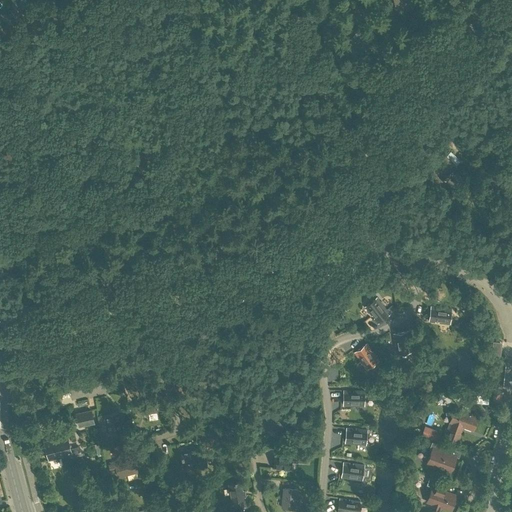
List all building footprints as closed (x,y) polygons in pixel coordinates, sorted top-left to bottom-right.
[(412,0),(394,0),(397,7),(396,7),(397,9),(407,6),(408,8),(414,7),(412,0)] [(350,35),(346,39),(348,41),(348,42),(364,56),(366,54),(371,48),(365,42),(368,39),(358,30),(352,37),(350,35)] [(446,156),(428,175),(436,183),(439,180),(440,181),(456,165),(446,156)] [(376,297),(365,307),(378,323),(389,314),(376,297)] [(431,306),(429,321),(450,324),(451,309),(431,306)] [(407,333),(392,335),(393,342),(394,342),(395,345),(394,345),(396,356),(410,353),(407,333)] [(366,345),(354,354),(366,371),(378,362),(371,353),(368,350),(369,350),(366,345)] [(343,390),(343,405),(364,406),(364,391),(343,390)] [(491,394),(490,398),(492,398),(492,400),(501,401),(502,394),(493,393),(493,394),(491,394)] [(136,403),(135,403),(137,416),(157,413),(155,400),(136,403)] [(216,405),(211,405),(211,415),(225,415),(225,404),(221,405),(216,405)] [(449,430),(446,438),(457,442),(460,433),(463,426),(473,430),(478,416),(455,407),(450,422),(447,429),(449,430)] [(91,411),(76,414),(79,426),(94,422),(91,411)] [(104,414),(101,415),(105,438),(117,436),(123,435),(122,425),(120,425),(118,412),(104,414)] [(267,413),(266,428),(281,429),(282,414),(267,413)] [(346,428),(345,443),(366,445),(367,430),(346,428)] [(67,436),(44,442),(49,460),(72,454),(72,456),(81,454),(79,447),(70,449),(67,436)] [(432,442),(432,443),(430,448),(432,449),(426,464),(436,468),(437,466),(450,471),(456,457),(449,454),(451,449),(432,442)] [(206,447),(182,450),(185,470),(209,466),(206,447)] [(276,455),(274,468),(293,470),(293,463),(299,464),(300,455),(288,454),(288,456),(276,455)] [(134,459),(114,464),(117,479),(138,474),(134,459)] [(343,462),(341,477),(362,480),(364,465),(343,462)] [(431,485),(425,500),(431,503),(434,509),(439,506),(449,510),(455,495),(444,490),(447,482),(438,479),(438,480),(429,476),(426,483),(431,485)] [(242,482),(229,484),(233,503),(241,501),(242,506),(249,505),(246,490),(244,491),(242,482)] [(284,488),(282,509),(297,510),(299,490),(284,488)] [(339,498),(337,511),(358,511),(360,501),(339,498)]
